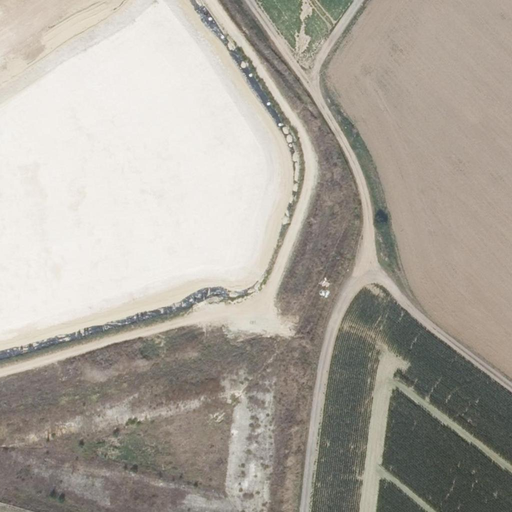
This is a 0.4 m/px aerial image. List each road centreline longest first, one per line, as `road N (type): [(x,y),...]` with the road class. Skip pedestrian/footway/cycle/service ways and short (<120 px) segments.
road 1 (track): [(247,0),(347,152),(369,204),(373,253),(393,293),(511,394)]
road 2 (track): [(381,268),(356,294),(340,330),(312,511)]
